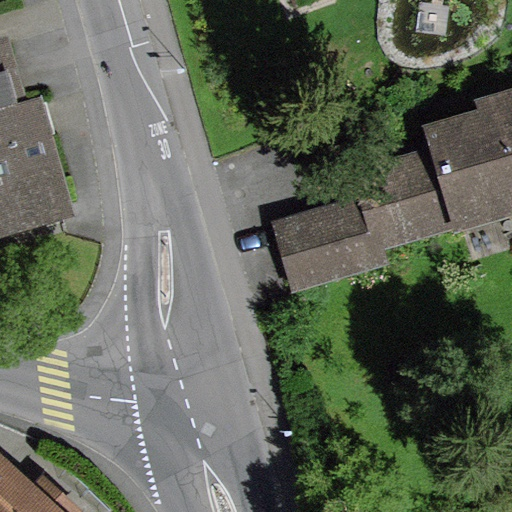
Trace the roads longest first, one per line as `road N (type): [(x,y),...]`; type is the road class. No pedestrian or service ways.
road 1 (residential): [(104,0),(160,219),(188,408)]
road 2 (residential): [(0,376),(188,408)]
